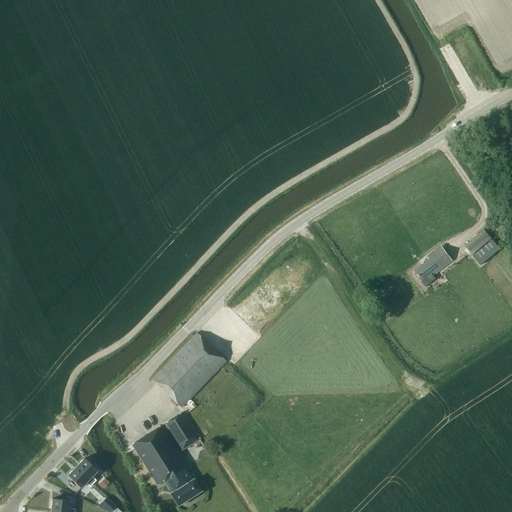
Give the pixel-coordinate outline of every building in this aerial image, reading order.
[(472,255),(492,239),(484,229),(465,246),(472,255)] [(453,261),(442,246),(427,257),(429,260),(414,272),(426,287),(436,279),(433,276),(453,261)] [(227,361),(198,333),(152,379),(182,408),(227,361)] [(201,438),(183,412),(132,444),(158,485),(166,481),(173,493),(171,494),(179,506),(203,491),(195,479),(193,480),(186,468),(189,466),(180,452),(201,438)] [(84,458),(75,467),(93,484),(96,480),(92,476),(95,473),(97,471),(84,458)] [(75,467),(67,476),(80,488),(81,487),(86,483),(90,487),(93,484),(75,467)] [(110,483),(105,479),(99,485),(104,489),(110,483)] [(100,504),(107,511),(111,511),(116,507),(107,498),(100,504)] [(52,499),(51,511),(64,511),(74,511),(75,509),(69,508),(70,501),(52,499)]
